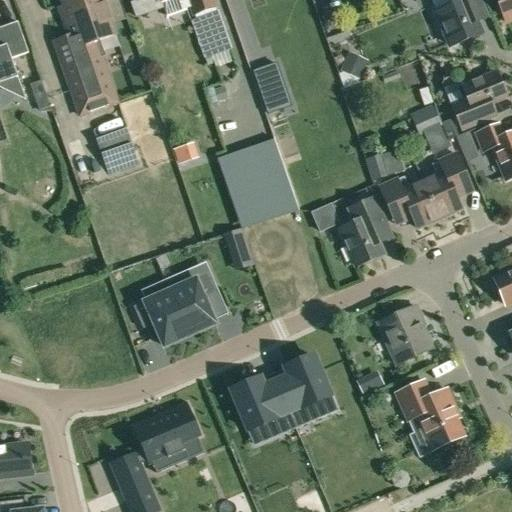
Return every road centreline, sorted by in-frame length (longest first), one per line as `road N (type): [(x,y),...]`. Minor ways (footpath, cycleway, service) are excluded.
road 1 (residential): [(49,400),(106,401),(157,386),(430,262)]
road 2 (residential): [(430,262),(511,430)]
